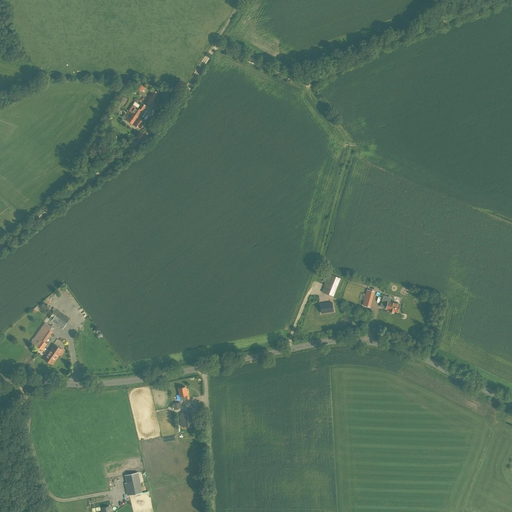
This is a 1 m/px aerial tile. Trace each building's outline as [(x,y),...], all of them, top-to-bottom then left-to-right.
[(151,105),(158,93),(153,90),(146,102),(147,102),(146,104),(147,105),(148,103),(151,105)] [(157,111),(160,105),(154,101),(150,107),(157,111)] [(128,111),(130,112),(139,118),(146,106),(141,103),(137,108),(133,104),(128,111)] [(138,118),(139,118),(130,112),(128,115),(125,113),(122,117),(132,124),(140,129),(144,122),(138,118)] [(326,285),(323,293),(333,297),(340,278),(329,273),(327,278),(324,277),(322,281),(325,282),(324,284),(326,285)] [(371,299),(374,291),(367,290),(365,297),(371,299)] [(384,295),(381,303),(387,304),(386,308),(385,309),(389,310),(389,311),(393,312),(394,311),(398,312),(400,303),(390,300),(391,297),(384,295)] [(321,313),(326,312),(333,310),(331,302),(320,304),(321,313)] [(62,330),(67,323),(56,315),(51,321),(59,326),(58,327),(62,330)] [(45,322),(36,335),(31,342),(42,350),(45,347),(47,344),(45,342),(52,332),(54,329),(46,323),(45,322)] [(52,365),(63,349),(54,344),(43,359),(52,365)] [(186,390),(185,387),(178,388),(180,396),(181,400),(189,398),(187,390),(186,390)] [(193,412),(193,408),(186,408),(186,412),(180,413),(181,427),(195,426),(194,412),(193,412)] [(128,495),(140,493),(136,473),(124,476),(128,495)]
